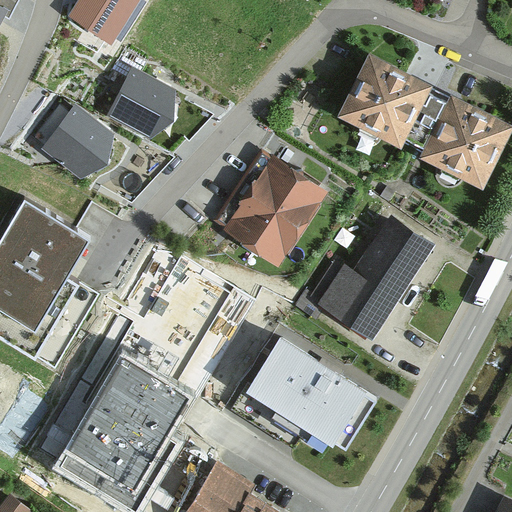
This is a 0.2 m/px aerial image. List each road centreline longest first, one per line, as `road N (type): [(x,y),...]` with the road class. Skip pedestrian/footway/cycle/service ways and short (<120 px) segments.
road 1 (residential): [(134,236),(324,26),(357,12)]
road 2 (tertiary): [(370,511),(511,255)]
road 3 (residential): [(357,12),(397,19),(511,65)]
road 4 (residential): [(49,0),(0,114)]
